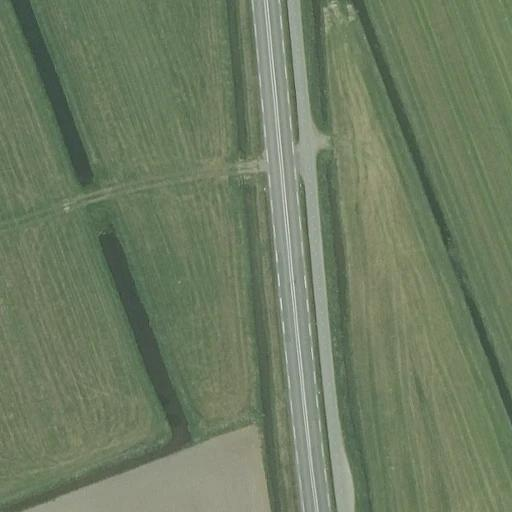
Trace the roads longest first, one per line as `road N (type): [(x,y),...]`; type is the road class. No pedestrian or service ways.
road 1 (primary): [(320,511),(260,0)]
road 2 (unclassified): [(345,511),(293,0)]
